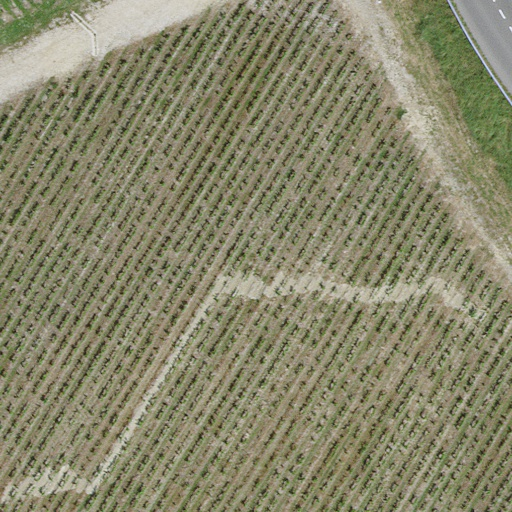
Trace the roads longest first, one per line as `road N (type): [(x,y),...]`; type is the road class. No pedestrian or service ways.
road 1 (track): [(371,0),(426,122),(511,252)]
road 2 (track): [(0,87),(175,0)]
